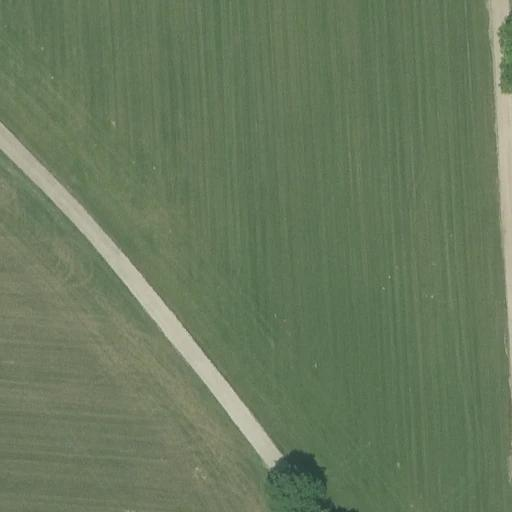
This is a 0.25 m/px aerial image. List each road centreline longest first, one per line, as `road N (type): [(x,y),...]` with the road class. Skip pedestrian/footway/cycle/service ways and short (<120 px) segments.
road 1 (track): [(306,511),(72,216),(0,141)]
road 2 (track): [(511,229),(499,0)]
